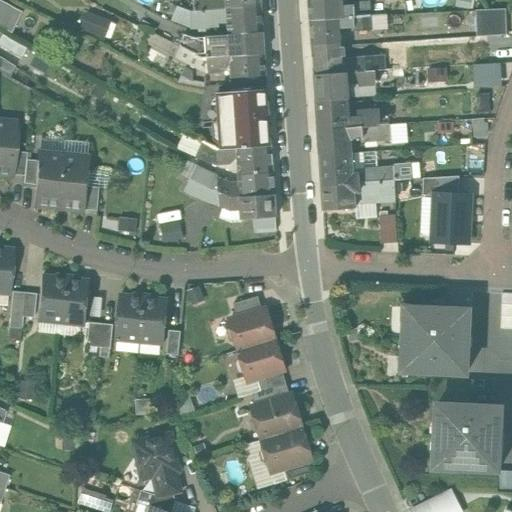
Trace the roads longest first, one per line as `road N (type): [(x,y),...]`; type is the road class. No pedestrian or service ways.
road 1 (residential): [(0,215),(93,253),(163,270),(309,261)]
road 2 (residential): [(286,0),(309,261)]
road 3 (residential): [(309,261),(328,356),(370,473)]
road 4 (residential): [(511,271),(309,261)]
